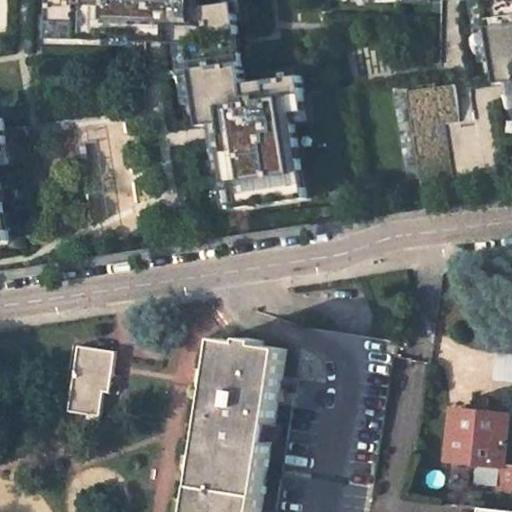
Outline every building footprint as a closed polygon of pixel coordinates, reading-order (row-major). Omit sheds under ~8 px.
[(274,195),(306,190),(300,151),(295,152),(294,142),(299,141),(295,116),(294,106),(306,104),(301,68),(252,75),(253,80),(245,81),(233,0),(225,0),(201,3),(200,0),(51,0),(51,16),(76,17),(76,32),(102,33),(102,25),(162,27),(162,35),(175,35),(188,36),(197,102),(199,120),(220,117),(224,145),(219,145),(224,176),(231,175),(235,200),(263,196),(263,191),(274,189),(274,195)] [(473,0),(482,62),(494,60),(485,0),(473,0)] [(511,0),(485,0),(494,60),(496,78),(511,75),(511,0)] [(51,31),(76,32),(76,17),(51,16),(51,31)] [(188,36),(175,35),(185,104),(197,102),(188,36)] [(453,84),(405,91),(418,182),(450,179),(442,123),(458,121),(453,84)] [(307,114),(306,104),(294,106),(295,116),(307,114)] [(302,140),(299,141),(294,142),(295,152),(300,151),(304,150),(302,140)] [(231,175),(224,176),(221,177),(224,202),(235,200),(231,175)] [(247,343),(223,339),(199,486),(265,497),(289,349),(265,345),(265,340),(248,338),(247,343)] [(118,351),(80,345),(69,412),(101,416),(105,392),(111,393),(118,351)] [(494,378),(511,379),(511,354),(497,353),(494,378)] [(471,411),(454,409),(448,460),(473,463),(504,467),(504,466),(510,417),(493,415),(496,395),(474,391),(471,411)] [(504,467),(473,463),(472,467),(478,468),(476,482),(498,485),(497,491),(511,492),(511,466),(504,466),(504,467)] [(262,511),(265,497),(199,486),(194,511),(262,511)]
